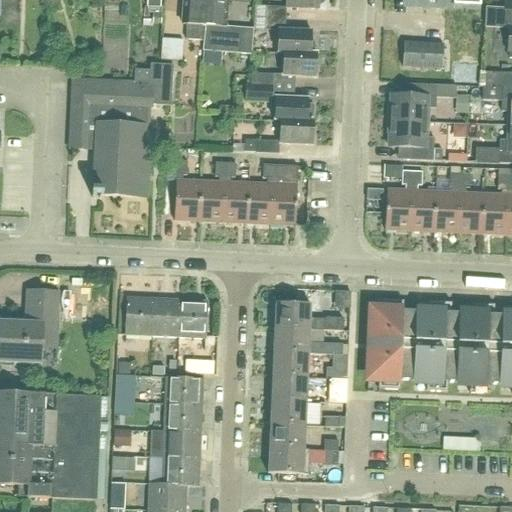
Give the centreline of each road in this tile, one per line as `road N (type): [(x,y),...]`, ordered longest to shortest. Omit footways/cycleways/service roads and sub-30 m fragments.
road 1 (residential): [(357,0),(346,268)]
road 2 (residential): [(241,264),(0,254)]
road 3 (residential): [(230,490),(241,264)]
road 4 (residential): [(511,274),(346,268)]
road 5 (residential): [(511,495),(354,493)]
road 6 (residential): [(354,493),(230,490)]
